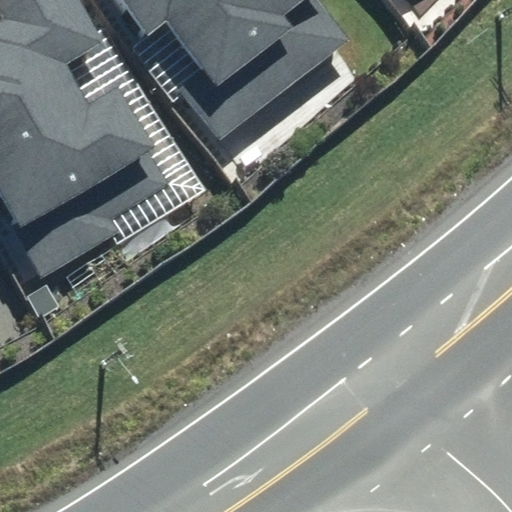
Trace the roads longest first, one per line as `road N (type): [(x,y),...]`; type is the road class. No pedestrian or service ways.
road 1 (secondary): [(456,323),(178,511)]
road 2 (tertiary): [(456,323),(511,509)]
